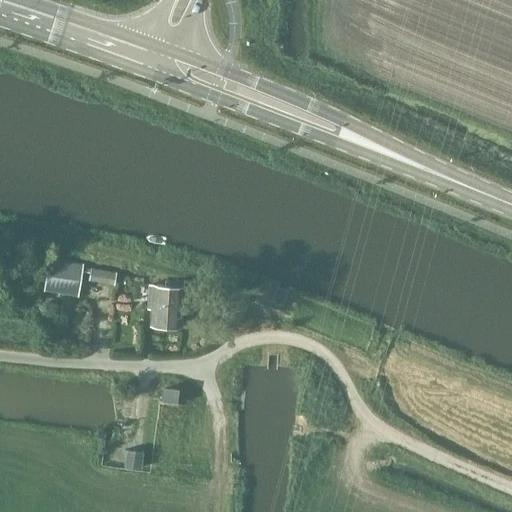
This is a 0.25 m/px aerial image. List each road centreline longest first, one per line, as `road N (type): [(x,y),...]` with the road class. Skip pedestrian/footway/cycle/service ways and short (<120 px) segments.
road 1 (primary): [(511,203),(164,63)]
road 2 (unclassified): [(0,351),(172,366),(256,338)]
road 3 (track): [(511,489),(378,429),(334,365)]
road 4 (primary): [(164,63),(0,8)]
